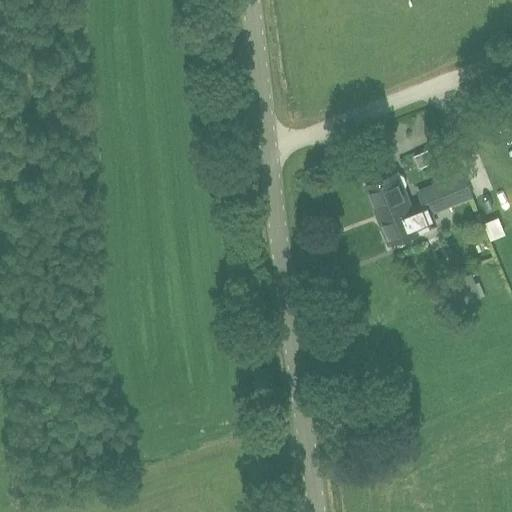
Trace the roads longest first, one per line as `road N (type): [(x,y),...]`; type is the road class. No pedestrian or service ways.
road 1 (unclassified): [(320,511),(251,0)]
road 2 (track): [(443,80),(270,154)]
